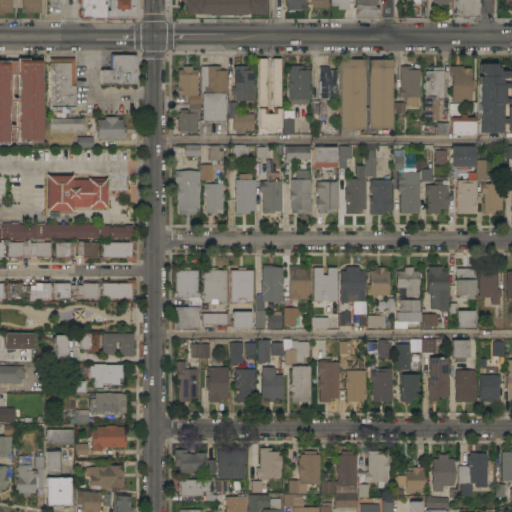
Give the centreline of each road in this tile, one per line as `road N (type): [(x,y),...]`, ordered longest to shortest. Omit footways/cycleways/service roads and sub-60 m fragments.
road 1 (residential): [(157,0),(157,511)]
road 2 (residential): [(157,431),(511,430)]
road 3 (tertiary): [(157,39),(511,39)]
road 4 (residential): [(158,244),(511,243)]
road 5 (tertiary): [(0,39),(157,39)]
road 6 (residential): [(157,272),(0,272)]
